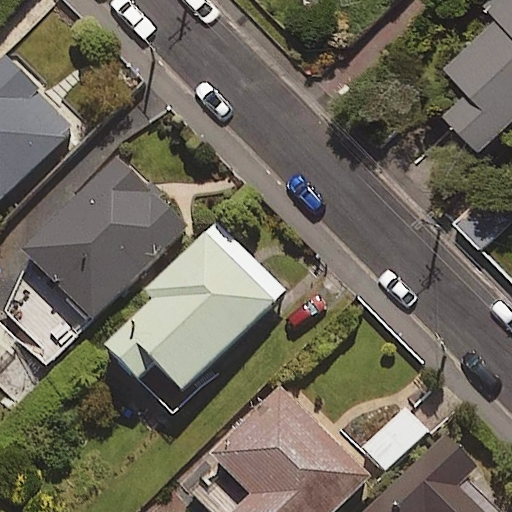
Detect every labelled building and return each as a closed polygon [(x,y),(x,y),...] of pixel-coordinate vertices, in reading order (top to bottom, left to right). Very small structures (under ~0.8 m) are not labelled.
[(472,100),(449,123),(487,162),(511,137),(511,0),(506,0),(490,16),(500,25),(449,76),(472,100)] [(0,212),(0,213),(77,135),(4,64),(0,67),(0,212)] [(27,217),(48,237),(21,264),(91,332),(187,236),(116,167),(77,207),(56,187),(27,217)] [(511,219),(499,201),(461,227),(482,258),(511,237),(511,219)] [(286,299),(217,233),(146,306),(154,314),(107,363),(139,395),(153,380),(181,407),(286,299)] [(0,380),(28,350),(0,324),(0,380)] [(346,511),(370,489),(273,391),(204,459),(247,502),(237,511),(346,511)] [(364,460),(385,481),(429,435),(408,414),(364,460)] [(493,511),(471,488),(482,478),(451,444),(378,511),(493,511)]
